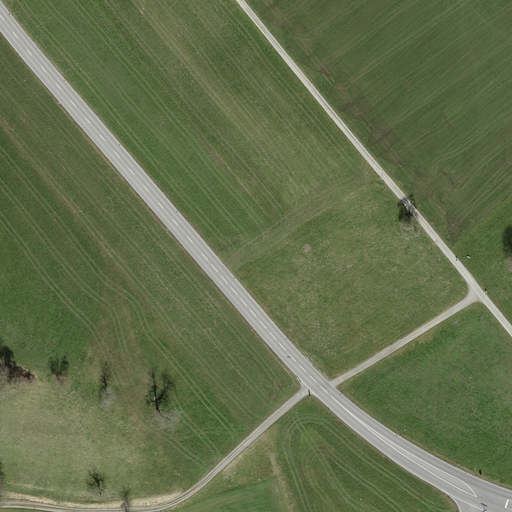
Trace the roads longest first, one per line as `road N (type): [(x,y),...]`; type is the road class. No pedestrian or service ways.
road 1 (tertiary): [(500,502),(407,454),(323,390),(0,15)]
road 2 (track): [(240,0),(481,294)]
road 3 (track): [(0,501),(79,510),(172,502),(314,381)]
road 4 (track): [(481,294),(323,390)]
